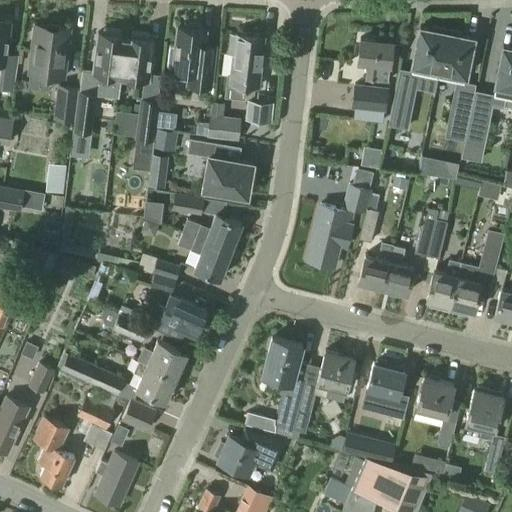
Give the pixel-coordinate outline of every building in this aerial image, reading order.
[(0,20),(0,64),(1,64),(0,70),(0,87),(13,89),(17,56),(6,55),(10,21),(0,20)] [(177,25),(172,68),(199,71),(197,85),(209,86),(213,57),(202,56),(205,29),(199,28),(200,24),(183,22),(183,26),(177,25)] [(34,25),(28,74),(62,78),(68,29),(34,25)] [(97,32),(92,71),(102,73),(102,78),(119,80),(125,35),(119,35),(120,27),(103,25),(102,32),(97,32)] [(419,26),(410,71),(436,77),(446,29),(431,26),(431,29),(419,26)] [(446,29),(436,77),(463,82),(472,37),(461,35),(461,32),(446,29)] [(125,35),(119,80),(137,82),(138,77),(148,79),(153,39),(147,38),(148,33),(132,31),(131,36),(125,35)] [(227,76),(224,96),(243,98),(244,85),(258,86),(264,37),(234,33),(234,34),(230,34),(228,53),(231,53),(229,76),(227,76)] [(360,38),(357,61),(367,62),(365,79),(377,80),(379,64),(389,65),(392,42),(360,38)] [(511,47),(502,46),(492,95),(511,98),(511,47)] [(354,84),(352,105),(384,109),(386,88),(354,84)] [(58,86),(54,118),(71,120),(75,88),(58,86)] [(395,88),(387,124),(406,128),(413,92),(395,88)] [(79,90),(74,130),(90,132),(95,92),(79,90)] [(153,126),(156,100),(141,98),(136,137),(151,140),(153,126)] [(451,100),(444,135),(463,139),(470,104),(451,100)] [(248,104),(245,132),(267,134),(270,104),(259,103),(258,105),(248,104)] [(471,111),(465,142),(482,146),(489,114),(471,111)] [(196,114),(195,120),(208,122),(206,136),(236,140),(239,120),(196,114)] [(0,141),(7,142),(11,120),(0,118),(0,141)] [(176,130),(153,126),(151,140),(150,147),(173,150),(176,130)] [(190,135),(187,150),(208,154),(202,186),(246,195),(247,187),(251,188),(254,170),(250,169),(252,162),(221,156),(224,142),(190,135)] [(47,173),(44,191),(62,194),(66,167),(54,166),(53,174),(47,173)] [(382,181),(396,183),(398,170),(384,169),(382,181)] [(147,175),(146,185),(162,187),(163,177),(147,175)] [(348,184),(343,205),(364,210),(370,189),(348,184)] [(0,187),(0,204),(19,208),(22,191),(0,187)] [(174,192),(172,208),(199,213),(202,197),(174,192)] [(369,194),(358,238),(369,241),(377,210),(380,197),(369,194)] [(436,209),(425,255),(437,258),(447,221),(445,221),(449,204),(438,202),(437,210),(436,209)] [(309,244),(305,259),(332,266),(338,243),(346,245),(351,224),(349,224),(352,212),(320,203),(316,216),(316,217),(310,244),(309,244)] [(425,206),(414,253),(425,256),(425,255),(436,209),(425,206)] [(64,208),(60,237),(69,239),(74,210),(64,208)] [(186,218),(181,231),(230,250),(241,222),(215,211),(209,227),(186,218)] [(144,217),(139,231),(152,235),(157,222),(144,217)] [(181,231),(177,243),(199,252),(193,267),(219,277),(230,250),(181,231)] [(59,241),(57,251),(96,259),(136,268),(137,262),(98,251),(98,250),(59,241)] [(364,254),(357,281),(381,287),(391,245),(381,243),(377,257),(364,254)] [(34,244),(23,267),(49,279),(59,255),(34,244)] [(391,245),(381,287),(405,293),(412,266),(399,263),(403,248),(391,245)] [(80,261),(61,254),(57,266),(76,273),(91,278),(95,266),(80,261)] [(155,258),(151,270),(174,277),(177,265),(155,258)] [(432,270),(425,298),(430,299),(428,305),(446,310),(448,304),(449,304),(456,275),(457,276),(460,263),(449,261),(446,273),(432,270)] [(153,272),(149,285),(171,291),(174,279),(153,272)] [(449,304),(448,310),(466,315),(468,309),(473,310),(480,281),(457,276),(456,275),(449,304)] [(511,291),(500,288),(493,315),(511,320),(511,291)] [(169,293),(154,326),(179,338),(183,328),(194,334),(205,310),(169,293)] [(0,329),(9,310),(0,305),(0,329)] [(119,313),(112,328),(140,340),(146,325),(119,313)] [(271,336),(261,375),(281,380),(277,427),(292,430),(304,383),(308,363),(297,361),(301,344),(271,336)] [(152,351),(146,363),(175,377),(186,352),(157,339),(152,351)] [(143,346),(137,359),(146,363),(152,351),(143,346)] [(304,383),(292,430),(305,433),(314,394),(330,398),(342,401),(353,358),(324,350),(316,382),(317,382),(316,386),(304,383)] [(67,353),(60,368),(87,380),(116,393),(123,378),(94,365),(67,353)] [(137,359),(132,371),(140,375),(135,387),(164,400),(175,377),(146,363),(137,359)] [(372,363),(361,405),(402,416),(407,397),(397,394),(403,370),(385,366),(385,362),(375,360),(373,363),(372,363)] [(38,362),(28,384),(42,391),(52,369),(38,362)] [(423,376),(415,408),(444,415),(445,415),(448,404),(449,399),(453,384),(423,376)] [(473,388),(462,433),(490,440),(483,470),(495,473),(503,437),(492,434),(502,395),(487,392),(488,389),(476,386),(475,389),(473,388)] [(5,396),(0,406),(0,449),(6,452),(27,406),(5,396)] [(85,396),(75,416),(104,430),(114,409),(85,396)] [(129,399),(120,419),(145,429),(153,409),(129,399)] [(259,430),(262,419),(256,418),(245,415),(243,426),(253,428),(259,430)] [(42,416),(33,438),(44,443),(36,460),(44,464),(39,475),(60,485),(73,455),(57,448),(64,432),(62,432),(65,426),(42,416)] [(441,427),(436,444),(449,448),(456,421),(443,418),(441,427)] [(268,464),(278,442),(254,432),(249,443),(228,434),(224,442),(219,440),(213,454),(218,456),(216,459),(247,473),(254,457),(268,464)] [(345,432),(341,447),(372,455),(376,439),(345,432)] [(102,474),(94,493),(117,503),(136,461),(113,451),(107,463),(99,459),(94,471),(102,474)] [(365,456),(340,510),(344,511),(371,511),(375,500),(389,503),(384,511),(400,511),(403,506),(416,510),(432,473),(365,456)] [(433,458),(430,471),(442,474),(445,463),(445,461),(433,458)] [(210,511),(219,495),(206,489),(195,511),(193,511),(210,511)] [(254,489),(243,511),(263,511),(270,497),(254,489)]
